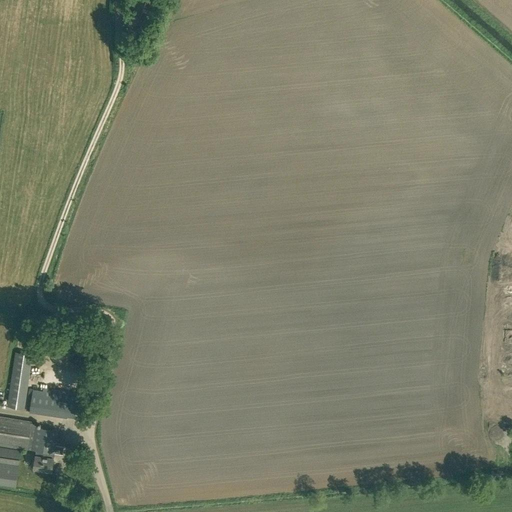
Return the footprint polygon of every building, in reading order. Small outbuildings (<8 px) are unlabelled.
[(137,0),(131,18),(146,23),(154,0),(137,0)] [(127,30),(131,18),(125,16),(120,28),(127,30)] [(7,405),(25,408),(33,353),(15,351),(7,405)] [(26,410),(76,417),(79,393),(77,392),(77,391),(70,390),(70,391),(43,387),(43,390),(29,388),(26,410)] [(0,444),(21,448),(36,450),(33,468),(52,471),(55,454),(62,455),(64,446),(56,444),(58,429),(36,426),(37,423),(0,417),(0,444)] [(21,449),(0,445),(0,481),(16,485),(21,449)]
